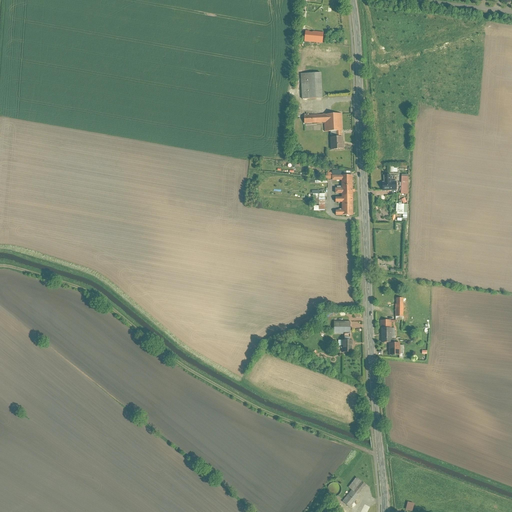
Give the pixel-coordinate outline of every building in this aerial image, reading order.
[(325,33),(307,32),(306,40),(325,41),(325,33)] [(323,73),(303,74),(304,99),(324,98),(323,73)] [(343,114),(305,115),(306,123),(326,123),(326,132),(338,132),(338,137),(332,137),(333,150),(345,149),(343,114)] [(391,166),(391,173),(399,173),(399,168),(396,169),(395,165),(391,166)] [(330,179),(329,173),(325,174),(326,176),(320,177),(320,175),(312,176),(313,178),(315,177),(316,181),(330,179)] [(353,175),(332,176),(332,181),(342,181),(342,188),(336,188),(336,194),(342,193),(342,197),(336,197),(336,203),(343,203),(343,211),(336,211),(336,216),(354,215),(353,175)] [(384,182),(384,191),(399,190),(398,181),(393,181),(393,175),(386,175),(386,182),(384,182)] [(313,212),(325,211),(324,194),(318,195),(318,206),(313,206),(313,212)] [(409,204),(397,204),(397,214),(404,214),(404,218),(408,218),(408,214),(409,204)] [(397,320),(405,320),(405,297),(397,297),(397,320)] [(390,342),(390,355),(405,355),(405,345),(402,345),(402,342),(394,342),(394,338),(396,338),(396,328),(393,328),(393,320),(381,320),(381,328),(383,328),(383,342),(390,342)] [(344,345),(343,352),(354,352),(354,340),(352,340),(352,321),(336,321),(335,334),(345,334),(345,340),(339,340),(339,345),(344,345)] [(342,502),(350,508),(357,500),(355,499),(367,485),(357,477),(348,487),(352,490),(342,502)] [(414,504),(408,502),(406,510),(412,511),(414,504)]
